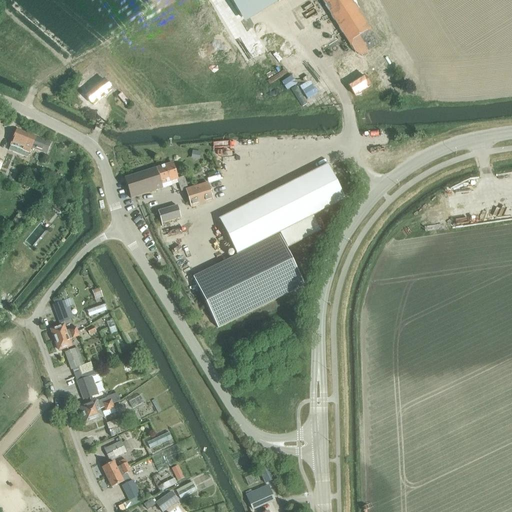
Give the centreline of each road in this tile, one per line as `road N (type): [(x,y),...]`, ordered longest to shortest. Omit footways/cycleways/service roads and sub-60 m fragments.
road 1 (tertiary): [(320,443),(318,322),(345,233),(408,167),(448,147),(511,132)]
road 2 (unclassified): [(110,511),(90,479),(34,326),(56,283),(121,228)]
road 3 (unclassified): [(320,443),(278,445),(240,423),(121,228)]
road 4 (unclassified): [(121,228),(95,149),(0,100)]
